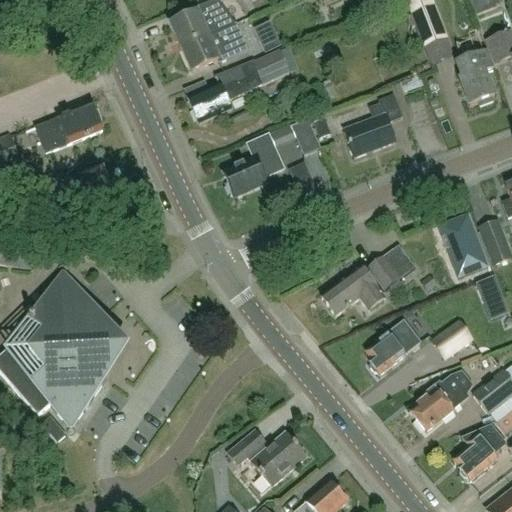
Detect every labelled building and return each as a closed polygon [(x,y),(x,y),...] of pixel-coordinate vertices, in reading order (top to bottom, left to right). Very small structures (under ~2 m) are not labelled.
[(425,47),(441,42),(446,40),(431,0),(415,0),(408,3),(425,47)] [(470,0),(475,13),(497,5),(495,0),(470,0)] [(170,27),(181,51),(236,27),(235,26),(218,2),(218,1),(194,11),(196,16),(170,27)] [(236,27),(181,51),(192,75),(217,63),(218,66),(247,53),(236,27)] [(511,40),(510,35),(486,43),(495,66),(511,60),(511,61),(511,40)] [(475,59),(456,66),(462,81),(460,83),(470,108),(478,105),(480,109),(494,103),(492,99),(494,99),(484,74),(494,70),(487,54),(475,59)] [(219,89),(195,100),(188,103),(198,126),(230,112),(227,104),(252,93),(252,92),(289,76),(279,55),(255,65),(254,64),(214,79),(219,89)] [(378,103),(379,107),(369,111),(373,122),(344,133),(355,161),(396,145),(388,126),(403,120),(394,97),(378,103)] [(102,134),(92,107),(35,129),(45,156),(102,134)] [(307,124),(292,131),(304,157),(319,151),(307,124)] [(270,144),(278,160),(295,152),(287,135),(270,144)] [(9,140),(0,143),(0,172),(19,165),(9,140)] [(253,162),(224,175),(234,199),(266,185),(265,182),(282,174),(267,140),(247,148),(253,162)] [(101,168),(67,182),(65,176),(45,184),(50,196),(70,188),(76,204),(85,201),(88,207),(113,198),(101,168)] [(511,185),(506,188),(511,201),(502,204),(508,221),(511,219),(511,185)] [(467,217),(437,229),(446,252),(455,249),(460,263),(452,267),(457,281),(487,270),(467,217)] [(0,242),(0,266),(32,273),(33,265),(36,249),(0,242)] [(501,242),(486,248),(493,267),(508,261),(501,242)] [(383,259),(368,269),(384,292),(399,282),(383,259)] [(382,303),(373,291),(359,271),(320,299),(335,319),(359,302),(368,314),(382,303)] [(90,332),(104,320),(67,278),(57,278),(26,323),(27,324),(5,355),(0,359),(0,376),(42,422),(53,411),(67,427),(76,426),(107,381),(92,370),(105,352),(105,349),(90,332)] [(501,297),(482,305),(489,322),(508,315),(501,297)] [(418,345),(403,325),(388,336),(387,334),(376,342),(378,345),(365,355),(370,361),(368,363),(370,366),(369,370),(373,375),(377,376),(379,378),(405,358),(404,356),(418,345)] [(459,325),(433,344),(445,360),(471,341),(459,325)] [(511,385),(502,373),(472,396),(488,416),(511,397),(511,385)] [(427,399),(409,413),(426,435),(453,413),(452,412),(468,400),(466,397),(472,388),(461,374),(451,378),(441,386),(439,384),(425,396),(427,399)] [(461,440),(468,449),(452,463),(456,469),(459,472),(459,477),(463,482),(468,482),(469,484),(496,461),(492,457),(505,447),(490,429),(461,440)] [(255,434),(227,457),(237,469),(246,462),(271,491),(306,461),(284,436),(268,450),(255,434)] [(336,493),(331,486),(330,485),(297,511),(338,511),(347,505),(344,502),(345,498),(341,493),(336,493)] [(511,511),(511,491),(486,511),(511,511)] [(410,511),(401,497),(391,503),(397,511),(410,511)]
